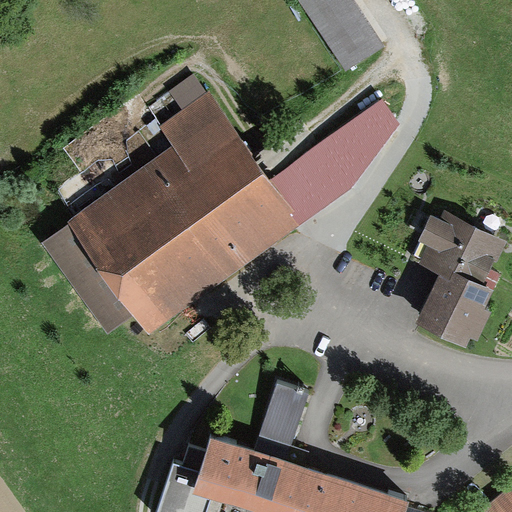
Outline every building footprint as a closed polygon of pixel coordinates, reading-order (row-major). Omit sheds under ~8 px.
[(345,0),(293,0),(341,69),(376,45),(345,0)] [(152,128),(168,149),(62,226),(37,244),(102,333),(133,311),(147,331),(295,223),(200,93),(152,128)] [(496,241),(433,210),(406,265),(432,277),(414,312),(464,337),(489,286),(477,281),(496,241)] [(269,377),(249,431),(245,441),(282,455),(307,391),(269,377)] [(245,441),(208,430),(202,448),(189,488),(210,495),(263,511),(405,511),(408,506),(411,495),(338,472),(282,455),(245,441)] [(205,511),(210,495),(189,488),(202,448),(189,444),(181,466),(174,464),(157,511),(205,511)] [(511,511),(511,490),(484,511),(511,511)]
